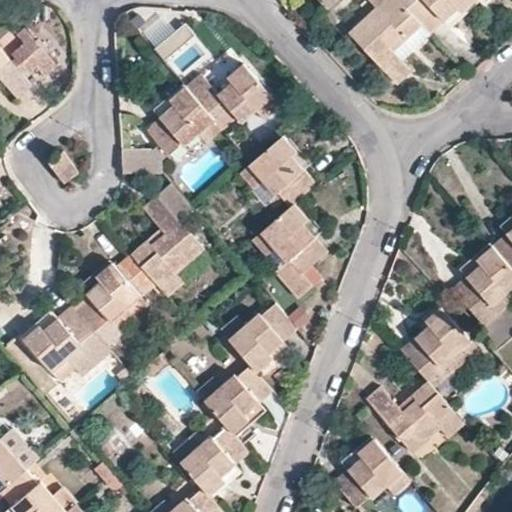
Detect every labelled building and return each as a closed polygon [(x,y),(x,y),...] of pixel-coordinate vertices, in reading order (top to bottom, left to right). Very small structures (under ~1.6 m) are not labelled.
[(405,36),(420,23),(405,7),(398,0),(380,0),(375,5),(348,30),(394,81),(409,68),(388,45),(402,32),(405,36)] [(420,23),(429,32),(458,6),(461,9),(471,0),(398,0),(405,7),(420,23)] [(0,77),(16,95),(30,83),(20,71),(25,66),(29,70),(36,65),(46,76),(58,66),(25,28),(1,49),(0,47),(0,77)] [(184,85),(211,119),(219,128),(236,115),(240,120),(255,108),(271,95),(243,62),(227,74),(231,80),(217,92),(200,72),(184,85)] [(197,131),(211,119),(184,85),(169,97),(173,102),(144,126),(166,153),(180,141),(183,143),(197,131)] [(279,105),(271,95),(255,108),(264,118),(279,105)] [(219,128),(211,119),(197,131),(204,140),(219,128)] [(295,151),(282,135),(248,164),(262,180),(274,194),(276,192),(289,207),(294,203),(315,184),(291,155),(295,151)] [(125,152),(126,173),(141,172),(139,151),(125,152)] [(65,154),(51,164),(68,185),(72,182),(74,180),(82,174),(65,154)] [(262,180),(248,164),(239,173),(252,188),(262,180)] [(262,180),(252,188),(263,203),(274,194),(262,180)] [(193,213),(172,187),(159,198),(180,223),(193,213)] [(156,291),(172,276),(203,251),(180,223),(159,198),(144,210),(160,230),(163,235),(149,247),(145,242),(127,256),(147,279),(156,291)] [(306,218),(294,203),(289,207),(261,231),(274,247),(285,260),(276,269),(274,270),(297,298),(313,284),(303,273),(326,251),(303,222),(306,218)] [(160,230),(145,242),(149,247),(163,235),(160,230)] [(261,231),(252,239),(265,255),(274,247),(261,231)] [(511,233),(491,253),(511,276),(511,233)] [(285,260),(274,247),(265,255),(276,269),(285,260)] [(65,300),(104,348),(119,337),(110,326),(102,317),(118,303),(134,290),(147,279),(127,256),(123,249),(108,262),(105,259),(92,269),(96,275),(65,300)] [(210,261),(203,251),(172,276),(180,286),(210,261)] [(511,276),(491,253),(476,267),(479,271),(452,297),(473,321),(488,309),(490,311),(504,298),(511,291),(511,276)] [(156,291),(163,300),(180,286),(172,276),(156,291)] [(142,300),(134,290),(118,303),(126,313),(142,300)] [(511,307),(504,298),(490,311),(498,320),(511,307)] [(32,318),(16,331),(44,366),(60,353),(75,340),(82,349),(95,365),(109,354),(104,348),(65,300),(36,323),(32,318)] [(110,326),(126,313),(118,303),(102,317),(110,326)] [(265,361),(294,336),(274,312),(260,323),(257,320),(243,332),(225,346),(249,375),(253,379),(269,366),(265,361)] [(397,359),(420,384),(433,373),(435,374),(449,362),(465,348),(437,316),(421,330),(424,334),(397,359)] [(225,346),(243,332),(235,322),(218,337),(225,346)] [(82,349),(75,340),(60,353),(67,362),(82,349)] [(465,348),(449,362),(458,372),(474,358),(465,348)] [(60,353),(44,366),(51,374),(67,362),(60,353)] [(145,369),(151,376),(165,365),(158,357),(145,369)] [(444,385),(458,372),(449,362),(435,374),(444,385)] [(269,398),(253,379),(249,375),(235,386),(232,383),(218,395),(201,410),(224,437),(229,443),(245,429),(240,422),(269,398)] [(201,410),(218,395),(209,384),(192,399),(201,410)] [(412,461),(439,437),(456,423),(426,390),(410,405),(414,409),(400,421),(380,399),(367,410),(392,440),(412,461)] [(447,447),(465,432),(456,423),(439,437),(447,447)] [(244,462),(229,443),(224,437),(211,448),(209,445),(194,457),(178,471),(199,498),(205,505),(222,491),(217,485),(244,462)] [(0,494),(2,493),(27,471),(13,455),(2,441),(0,442),(0,494)] [(27,471),(37,463),(24,447),(13,455),(27,471)] [(178,471),(194,457),(185,447),(169,460),(178,471)] [(370,506),(384,494),(399,480),(370,449),(355,461),(359,466),(330,492),(348,511),(357,511),(367,504),(370,506)] [(36,482),(27,471),(2,493),(17,511),(65,511),(53,497),(38,480),(36,482)] [(391,502),(407,489),(399,480),(384,494),(391,502)] [(64,488),(53,497),(65,511),(68,511),(77,504),(64,488)] [(210,511),(205,505),(199,498),(188,508),(185,505),(176,511),(210,511)]
